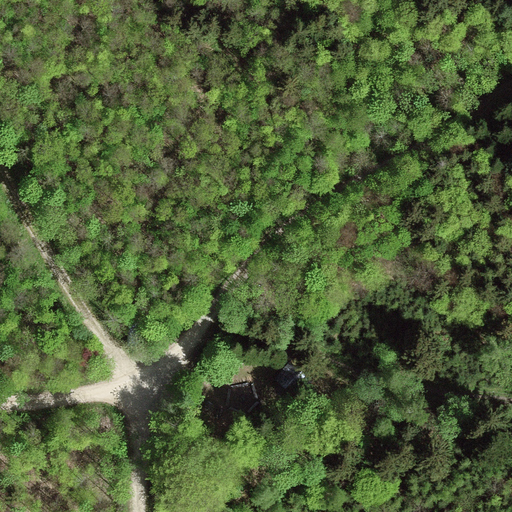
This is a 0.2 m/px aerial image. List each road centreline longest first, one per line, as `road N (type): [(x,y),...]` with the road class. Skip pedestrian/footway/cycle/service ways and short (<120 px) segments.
road 1 (track): [(207,321),(269,241),(348,186),(456,130),(511,87)]
road 2 (track): [(0,157),(128,381)]
road 3 (track): [(128,381),(143,440),(145,511)]
road 4 (track): [(0,403),(26,405),(128,381)]
